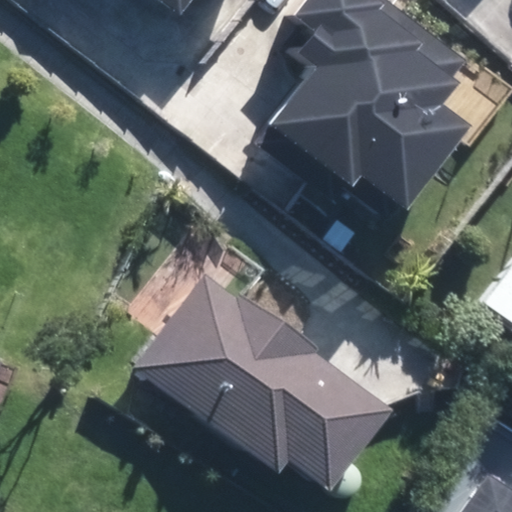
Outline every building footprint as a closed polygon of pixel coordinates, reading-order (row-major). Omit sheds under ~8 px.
[(158,0),(174,11),(182,0),(158,0)] [(470,58),(397,0),(300,0),(292,10),(311,24),(293,46),(313,62),(269,116),(343,176),(357,159),(403,196),(453,134),(468,146),(511,93),(470,58)] [(511,252),(481,294),(511,316),(511,252)] [(135,369),(279,462),(288,448),(331,476),(386,391),(200,269),(135,369)] [(511,511),(511,484),(483,465),(452,511),(511,511)]
